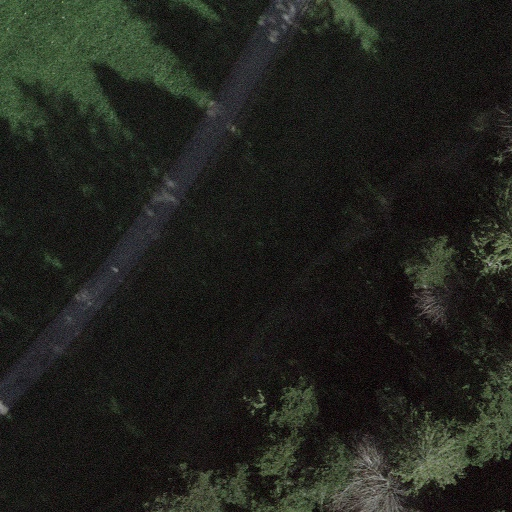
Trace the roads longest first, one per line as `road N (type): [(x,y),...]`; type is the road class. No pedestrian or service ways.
road 1 (track): [(0,372),(204,134),(291,0)]
road 2 (track): [(511,435),(418,511)]
